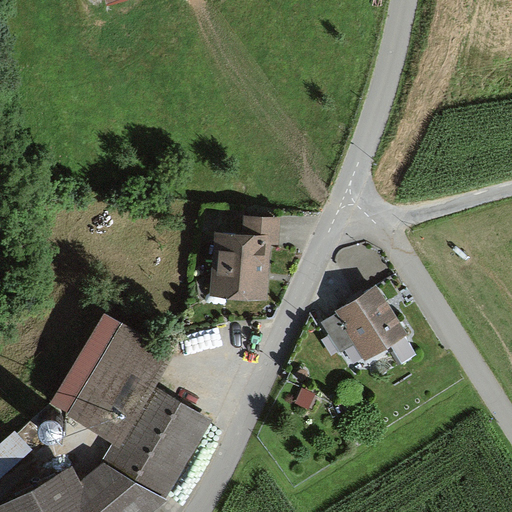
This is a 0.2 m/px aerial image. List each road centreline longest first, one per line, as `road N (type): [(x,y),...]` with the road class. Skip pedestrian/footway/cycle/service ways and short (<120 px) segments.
road 1 (residential): [(342,202),(187,511)]
road 2 (unclassified): [(511,435),(371,216),(342,202)]
road 3 (residential): [(342,202),(400,0)]
road 4 (track): [(511,184),(371,216)]
